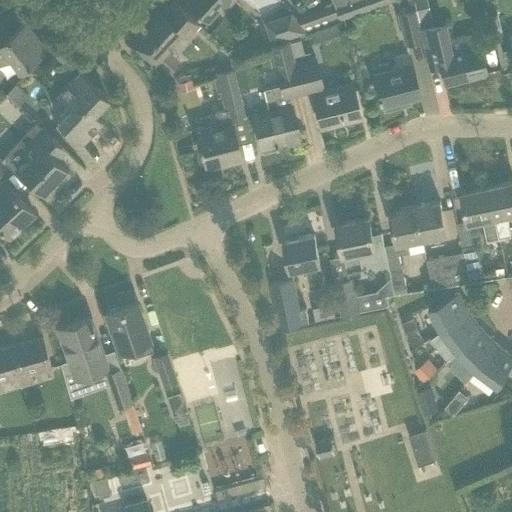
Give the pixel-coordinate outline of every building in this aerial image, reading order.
[(198,24),(172,0),(171,0),(160,12),(156,8),(147,17),(145,15),(126,35),(167,73),(176,63),(163,51),(181,32),(186,37),(198,24)] [(200,16),(207,22),(226,0),(187,0),(185,2),(200,16)] [(365,0),(350,0),(334,6),(338,19),(368,7),(365,0)] [(334,6),(332,3),(296,16),(305,31),(338,20),(338,19),(334,6)] [(500,4),(493,5),(494,13),(502,11),(500,4)] [(404,43),(420,39),(421,39),(419,29),(418,29),(413,10),(396,14),(404,43)] [(45,48),(24,21),(8,33),(0,22),(0,61),(8,56),(18,69),(45,48)] [(448,44),(443,22),(419,29),(421,39),(420,39),(423,50),(448,44)] [(276,143),(299,137),(288,94),(299,91),(292,62),(286,39),(270,43),(280,83),(263,87),(268,108),(251,112),(261,152),(276,148),(275,145),(277,145),(276,143)] [(72,55),(61,43),(51,51),(62,64),(72,55)] [(437,53),(444,82),(486,72),(479,43),(437,53)] [(241,52),(228,55),(231,67),(232,68),(244,65),(241,52)] [(381,104),(382,104),(383,108),(398,105),(397,101),(418,96),(407,52),(392,55),(396,69),(374,74),(378,94),(376,95),(377,99),(380,99),(381,104)] [(314,56),(292,62),(299,91),(315,86),(313,78),(319,77),(314,56)] [(240,159),(230,119),(244,115),(232,68),(231,67),(211,73),(215,89),(219,88),(224,109),(212,112),(216,126),(195,132),(199,145),(198,146),(199,150),(197,151),(195,154),(197,161),(200,163),(203,162),(204,163),(227,157),(228,162),(240,159)] [(56,94),(68,105),(76,98),(91,113),(106,97),(78,71),(56,94)] [(193,77),(172,83),(174,91),(195,85),(193,77)] [(15,83),(6,92),(18,103),(27,94),(15,83)] [(311,93),(320,126),(359,116),(351,83),(311,93)] [(68,105),(56,118),(59,120),(54,125),(70,140),(74,135),(81,141),(100,121),(91,113),(76,98),(68,105)] [(30,181),(44,194),(67,171),(48,153),(58,142),(41,125),(19,148),(26,154),(14,166),(30,181)] [(0,226),(8,235),(33,212),(3,179),(0,181),(0,226)] [(511,179),(490,184),(500,236),(510,233),(505,212),(511,210),(511,179)] [(500,236),(490,184),(461,190),(465,210),(468,222),(486,218),(491,238),(500,236)] [(440,200),(416,205),(422,236),(446,231),(440,200)] [(398,252),(409,250),(407,239),(422,236),(416,205),(390,210),(398,252)] [(389,266),(381,232),(372,234),(368,216),(337,223),(341,242),(347,271),(362,267),(362,265),(365,262),(370,265),(389,266)] [(302,265),(309,289),(326,285),(318,253),(314,233),(284,239),(290,267),(302,265)] [(471,277),(472,281),(486,278),(479,246),(465,249),(465,250),(471,277)] [(465,250),(435,256),(440,281),(452,281),(471,277),(465,250)] [(435,256),(427,258),(431,278),(432,283),(440,281),(435,256)] [(431,278),(427,258),(417,260),(420,280),(431,278)] [(389,266),(393,288),(407,286),(402,264),(389,266)] [(292,278),(271,282),(280,327),(308,321),(306,307),(299,309),(292,278)] [(362,313),(356,282),(336,285),(342,317),(362,313)] [(468,311),(457,292),(428,305),(441,329),(468,311)] [(131,346),(134,356),(152,350),(135,301),(104,311),(118,351),(131,346)] [(481,329),(468,311),(441,329),(457,350),(481,329)] [(57,327),(63,346),(73,377),(106,366),(89,316),(57,327)] [(418,327),(407,333),(412,344),(423,338),(418,327)] [(497,344),(481,329),(457,350),(476,368),(497,344)] [(42,336),(12,344),(23,384),(32,382),(29,372),(50,366),(42,336)] [(23,384),(12,344),(0,347),(0,390),(2,390),(0,381),(0,379),(17,375),(19,385),(23,384)] [(498,384),(511,361),(511,355),(497,344),(476,368),(498,384)] [(152,356),(162,385),(176,380),(166,351),(152,356)] [(426,359),(416,368),(425,378),(434,369),(426,359)] [(104,373),(116,406),(131,401),(119,368),(104,373)] [(459,388),(451,397),(460,404),(468,396),(459,388)] [(431,394),(420,397),(425,413),(436,410),(431,394)] [(122,405),(130,431),(140,427),(132,401),(122,405)] [(435,458),(425,428),(408,433),(418,464),(435,458)] [(335,453),(331,439),(331,437),(315,441),(319,457),(335,453)] [(90,473),(86,474),(88,480),(93,479),(105,475),(102,465),(89,469),(90,473)] [(110,492),(105,475),(93,479),(98,496),(110,492)] [(148,511),(145,497),(122,503),(124,511),(148,511)]
